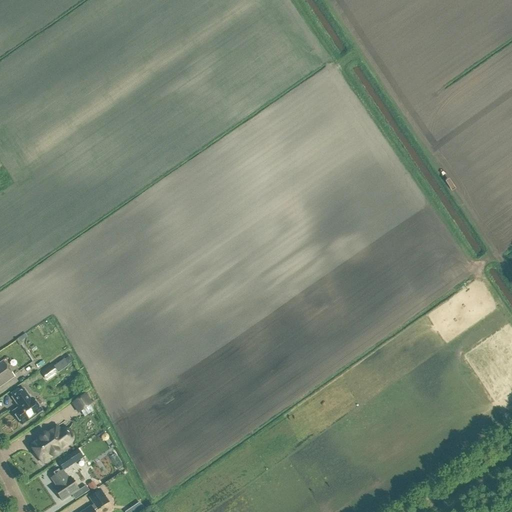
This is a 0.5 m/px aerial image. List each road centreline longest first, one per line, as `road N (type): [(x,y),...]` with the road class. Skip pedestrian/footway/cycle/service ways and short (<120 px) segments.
road 1 (track): [(293,0),(511,316)]
road 2 (track): [(323,0),(494,253),(476,267)]
road 3 (track): [(406,511),(511,438)]
